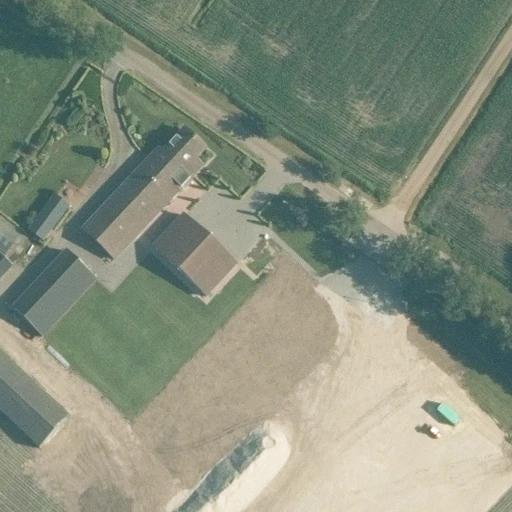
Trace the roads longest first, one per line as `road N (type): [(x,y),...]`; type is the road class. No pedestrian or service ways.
road 1 (unclassified): [(511,332),(13,0)]
road 2 (track): [(377,245),(511,39)]
